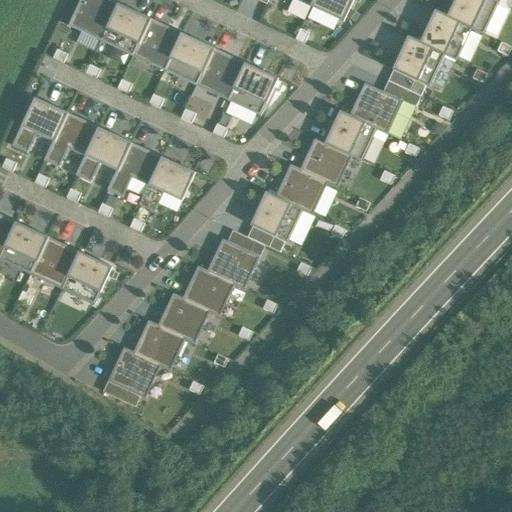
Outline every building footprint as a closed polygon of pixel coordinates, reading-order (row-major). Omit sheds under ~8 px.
[(80,0),(67,28),(99,43),(117,4),(107,0),(80,0)] [(354,0),(313,0),(310,6),(344,22),(354,0)] [(471,29),(481,34),(481,33),(490,13),(496,0),(450,0),(444,14),(472,28),(471,29)] [(99,43),(132,58),(150,20),(117,4),(99,43)] [(447,56),(456,60),(471,29),(472,28),(444,14),(434,10),(418,42),(447,56)] [(132,58),(164,73),(182,35),(150,20),(132,58)] [(295,40),(305,45),(310,34),(300,30),(295,40)] [(164,73),(196,88),(214,50),(182,35),(164,73)] [(426,86),(431,88),(447,56),(418,42),(409,38),(394,70),(426,86)] [(498,51),(508,56),(511,47),(502,43),(498,51)] [(196,88),(228,103),(246,65),(214,50),(196,88)] [(54,60),(63,65),(67,56),(58,52),(54,60)] [(228,103),(260,118),(278,80),(246,65),(228,103)] [(86,74),(95,79),(99,71),(90,66),(86,74)] [(388,82),(421,97),(426,86),(394,70),(388,82)] [(473,79),(483,83),(487,75),(477,70),(473,79)] [(118,90),(128,94),(132,86),(122,82),(118,90)] [(388,82),(384,93),(402,102),(416,108),(421,97),(388,82)] [(377,131),(386,135),(387,134),(396,115),(403,102),(384,93),(365,84),(350,116),(378,130),(377,131)] [(66,113),(34,97),(12,145),(28,152),(37,133),(53,141),(66,113)] [(149,105),(158,110),(162,101),(153,97),(149,105)] [(438,116),(448,121),(452,112),(442,108),(438,116)] [(180,119),(190,123),(194,115),(184,111),(180,119)] [(353,158),(362,162),(377,131),(378,130),(350,116),(340,111),(324,144),(353,158)] [(99,128),(66,113),(53,141),(44,161),(59,168),(69,148),(85,156),(99,128)] [(396,115),(387,134),(400,141),(410,121),(396,115)] [(214,135),(224,139),(228,131),(218,126),(214,135)] [(131,143),(99,128),(85,156),(76,176),(91,184),(101,163),(118,171),(131,143)] [(327,185),(338,190),(353,158),(324,144),(315,140),(300,171),(328,184),(327,185)] [(163,158),(131,143),(118,171),(108,192),(122,198),(132,178),(150,186),(163,158)] [(405,153),(416,158),(420,149),(409,145),(405,153)] [(196,173),(163,158),(150,186),(141,207),(155,213),(165,193),(182,201),(196,173)] [(2,168),(13,173),(17,164),(7,159),(2,168)] [(303,212),(312,217),(327,185),(328,184),(300,171),(292,167),(286,180),(284,180),(276,198),(303,211),(303,212)] [(381,181),(391,185),(395,177),(385,172),(381,181)] [(35,183),(46,188),(50,179),(40,174),(35,183)] [(66,199),(77,203),(81,194),(71,189),(66,199)] [(285,243),(288,244),(303,212),(303,211),(276,198),(266,193),(250,226),(253,227),(285,243)] [(356,207),(366,212),(370,203),(360,199),(356,207)] [(98,214),(108,219),(113,210),(102,205),(98,214)] [(0,256),(16,222),(0,214),(0,256)] [(130,228),(140,233),(144,224),(134,219),(130,228)] [(0,256),(0,261),(31,276),(49,238),(16,222),(0,256)] [(331,235),(341,240),(345,231),(335,226),(331,235)] [(280,254),(285,243),(253,227),(247,238),(265,247),(280,254)] [(233,232),(228,242),(260,258),(265,247),(247,238),(233,232)] [(31,276),(61,290),(79,252),(49,238),(31,276)] [(228,242),(225,241),(218,256),(216,255),(208,273),(235,286),(245,291),(260,258),(228,242)] [(61,290),(95,306),(113,268),(79,252),(61,290)] [(297,273),(307,277),(311,269),(301,264),(297,273)] [(208,273),(200,269),(193,282),(192,281),(183,299),(211,312),(220,317),(235,286),(208,273)] [(183,299),(176,295),(167,312),(165,311),(158,326),(186,340),(186,341),(195,345),(211,312),(183,299)] [(263,310),(274,314),(278,306),(267,301),(263,310)] [(158,326),(150,322),(142,339),(141,339),(133,353),(162,367),(161,368),(171,372),(186,341),(186,340),(158,326)] [(239,337),(249,342),(253,333),(243,329),(239,337)] [(133,353),(125,349),(119,364),(117,363),(108,382),(141,397),(146,400),(161,368),(162,367),(133,353)] [(215,363),(225,368),(229,359),(219,355),(215,363)] [(136,408),(141,397),(108,382),(103,393),(136,408)] [(189,391),(200,395),(204,387),(194,382),(189,391)]
